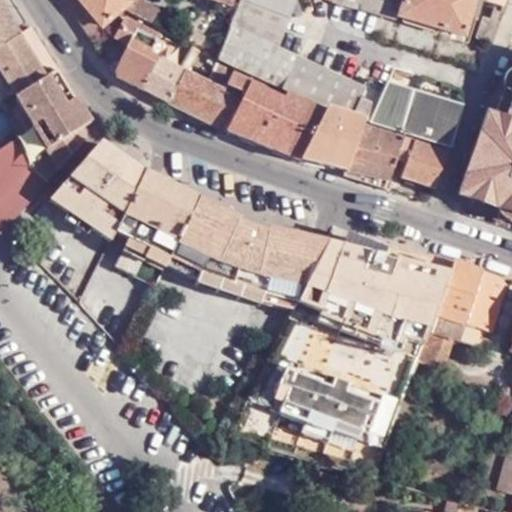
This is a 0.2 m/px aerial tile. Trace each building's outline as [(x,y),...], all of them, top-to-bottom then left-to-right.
[(155,25),(161,11),(140,0),(135,0),(134,1),(133,0),(78,0),(100,27),(123,8),(155,25)] [(279,45),(290,16),(282,13),(248,0),(239,0),(230,23),(279,45)] [(248,0),(282,13),(285,0),(248,0)] [(290,16),(296,0),(285,0),(282,13),(290,16)] [(489,39),(503,0),(362,0),(360,6),(462,36),(472,0),(476,0),(492,4),(488,16),(482,14),(475,36),(489,39)] [(0,44),(18,34),(0,3),(0,44)] [(127,44),(112,73),(141,87),(157,58),(167,38),(125,16),(115,37),(127,44)] [(284,90),(325,110),(364,121),(404,134),(447,146),(461,104),(414,90),(413,96),(385,83),(368,75),(364,84),(279,45),(230,23),(216,58),(234,67),(284,90)] [(0,102),(11,94),(12,96),(44,76),(18,34),(0,44),(0,102)] [(187,48),(167,38),(157,58),(177,68),(181,59),(187,48)] [(193,49),(188,46),(187,48),(181,59),(187,62),(193,49)] [(157,58),(141,87),(167,100),(182,70),(177,68),(157,58)] [(215,61),(207,82),(222,90),(231,73),(234,67),(216,58),(215,61)] [(177,68),(182,70),(187,62),(181,59),(177,68)] [(0,147),(0,230),(86,138),(83,127),(89,122),(56,68),(44,76),(12,96),(30,128),(0,147)] [(182,70),(167,100),(232,134),(298,160),(300,159),(323,113),(325,110),(284,90),(281,97),(231,73),(222,90),(207,82),(182,70)] [(413,96),(414,90),(385,81),(385,83),(413,96)] [(511,116),(489,109),(460,193),(511,210),(511,116)] [(323,113),(300,159),(345,172),(363,125),(323,113)] [(345,172),(343,176),(385,189),(385,187),(396,159),(403,136),(363,125),(345,172)] [(403,136),(396,159),(405,162),(401,177),(434,187),(446,149),(403,136)] [(109,240),(113,232),(142,173),(99,139),(43,204),(109,240)] [(300,159),(298,160),(342,178),(343,176),(345,172),(300,159)] [(114,266),(153,286),(163,266),(167,257),(195,200),(142,173),(113,232),(127,239),(114,266)] [(195,200),(167,257),(212,277),(257,292),(295,301),(324,243),(266,229),(265,232),(236,222),(237,220),(195,200)] [(448,273),(324,243),(295,301),(419,348),(427,330),(448,273)] [(167,257),(163,266),(195,282),(194,285),(258,306),(260,304),(290,309),(295,301),(257,292),(212,277),(167,257)] [(507,280),(453,261),(432,332),(427,330),(419,348),(415,360),(444,370),(454,340),(459,342),(465,322),(490,331),(507,280)] [(484,350),(490,331),(465,322),(459,342),(484,350)] [(264,359),(249,391),(305,413),(328,422),(383,444),(396,410),(344,391),(346,386),(330,380),(327,388),(317,383),(318,380),(264,359)] [(328,422),(305,413),(297,433),(320,442),(328,422)] [(361,443),(356,458),(373,463),(378,448),(361,443)] [(496,489),(511,494),(511,454),(506,453),(496,489)] [(374,467),(371,476),(376,477),(383,479),(384,471),(374,467)] [(446,511),(457,511),(460,504),(449,501),(446,511)]
